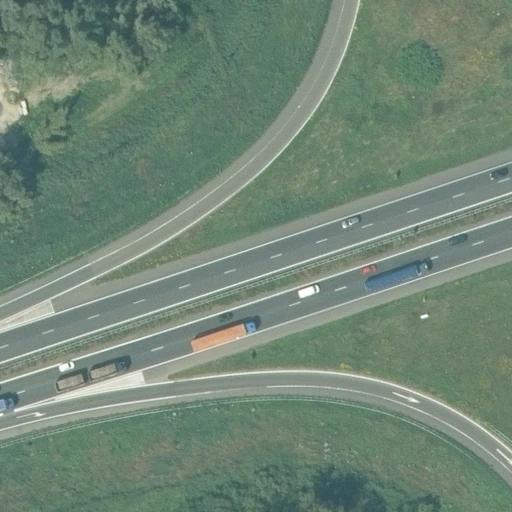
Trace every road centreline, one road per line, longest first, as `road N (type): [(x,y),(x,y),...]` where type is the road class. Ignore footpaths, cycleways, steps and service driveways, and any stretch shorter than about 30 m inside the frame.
road 1 (motorway): [(511,176),(0,347)]
road 2 (motorway): [(9,395),(511,229)]
road 3 (motorway): [(9,395),(347,383),(440,413),(511,464)]
road 4 (motorway): [(351,0),(332,59),(301,115),(247,173),(162,234),(0,313)]
